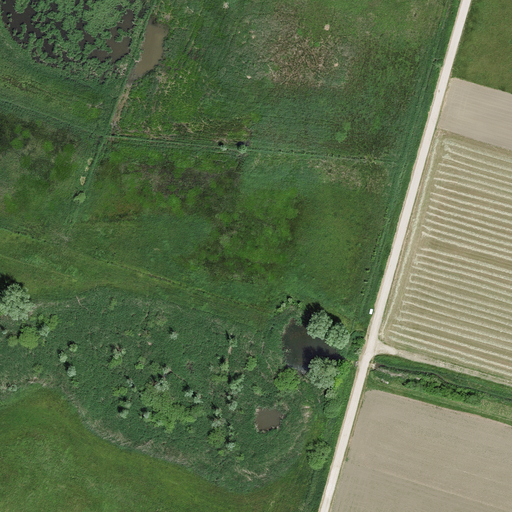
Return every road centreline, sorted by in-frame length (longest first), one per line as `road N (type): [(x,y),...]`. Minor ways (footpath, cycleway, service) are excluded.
road 1 (track): [(468,0),(324,511)]
road 2 (track): [(370,344),(511,385)]
